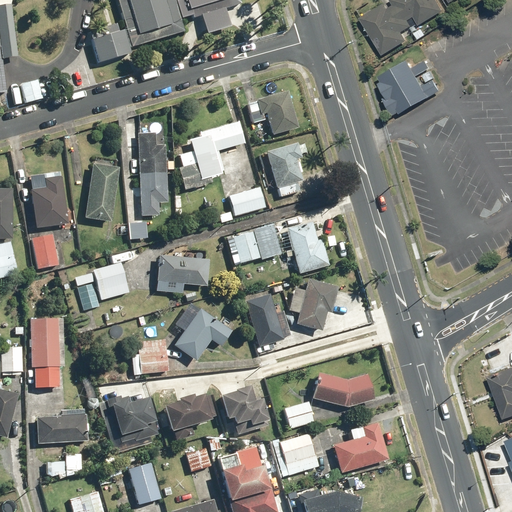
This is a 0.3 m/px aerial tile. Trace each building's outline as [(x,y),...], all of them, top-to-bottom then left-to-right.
[(113,0),(126,42),(179,26),(171,0),(113,0)] [(181,0),(184,7),(192,5),(197,20),(218,14),(213,0),(181,0)] [(386,3),(361,18),(384,55),(408,41),(403,32),(413,26),(410,20),(415,17),(420,26),(445,10),(438,0),(402,0),(389,8),(386,3)] [(0,92),(5,92),(0,63),(0,59),(9,58),(16,57),(8,5),(0,6),(0,92)] [(433,95),(411,60),(379,80),(402,115),(433,95)] [(35,80),(19,85),(25,103),(41,99),(35,80)] [(286,92),(246,104),(253,124),(263,121),(262,115),(264,115),(271,137),(297,129),(286,92)] [(180,168),(178,168),(183,191),(212,184),(210,177),(226,174),(220,150),(242,145),(237,124),(198,133),(199,138),(187,141),(190,152),(178,155),(180,168)] [(153,134),(135,134),(139,216),(158,215),(157,204),(167,203),(164,146),(153,147),(153,134)] [(296,144),(265,153),(275,189),(278,188),(280,197),(297,192),(294,184),(300,182),(294,162),(300,160),(296,144)] [(119,167),(90,163),(82,219),(111,223),(119,167)] [(45,189),(30,191),(34,228),(66,225),(62,176),(44,178),(45,189)] [(0,240),(9,241),(11,189),(0,188),(0,240)] [(258,189),(228,196),(233,217),(264,209),(258,189)] [(228,211),(217,215),(220,225),(232,221),(228,211)] [(144,223),(128,223),(128,240),(145,240),(144,223)] [(311,223),(285,230),(297,273),(328,265),(321,239),(315,240),(311,223)] [(252,232),(226,240),(230,253),(235,251),(239,264),(259,258),(260,261),(280,255),(271,224),(251,230),(252,232)] [(51,236),(30,239),(35,270),(56,267),(51,236)] [(10,243),(0,244),(0,277),(17,274),(10,243)] [(195,260),(158,257),(155,292),(181,294),(182,285),(204,287),(206,260),(201,259),(201,255),(196,254),(195,260)] [(91,274),(74,279),(82,311),(99,306),(98,301),(128,293),(120,264),(90,272),(91,274)] [(305,291),(294,288),(285,321),(295,323),(294,325),(320,332),(325,313),(330,315),(337,288),(307,280),(305,291)] [(269,295),(244,302),(258,347),(282,340),(269,295)] [(221,323),(199,308),(174,348),(196,362),(221,323)] [(61,319),(27,319),(28,370),(33,370),(33,388),(57,388),(56,367),(62,367),(61,319)] [(24,326),(13,326),(14,338),(24,337),(24,326)] [(5,350),(0,349),(0,372),(19,373),(20,348),(12,348),(12,336),(5,336),(5,350)] [(132,376),(167,374),(164,340),(136,342),(137,354),(131,355),(132,376)] [(511,367),(490,374),(504,418),(511,415),(511,367)] [(344,381),(317,374),(311,399),(344,408),(372,401),(365,375),(344,381)] [(246,387),(216,397),(224,421),(230,419),(232,426),(245,421),(247,427),(267,421),(259,399),(251,402),(246,387)] [(0,437),(3,438),(15,396),(0,391),(0,437)] [(176,403),(162,407),(169,432),(209,420),(202,395),(190,399),(189,395),(175,400),(176,403)] [(124,400),(107,404),(117,438),(145,429),(144,425),(153,423),(146,399),(125,405),(124,400)] [(309,403),(282,410),(287,430),(314,423),(309,403)] [(83,415),(36,417),(37,444),(84,441),(83,415)] [(351,441),(333,446),(340,474),(387,462),(377,423),(349,430),(351,441)] [(278,440),(268,443),(279,478),(315,467),(306,435),(279,443),(278,440)] [(221,471),(218,471),(229,511),(275,511),(269,488),(265,489),(253,448),(217,458),(221,471)] [(204,450),(185,456),(190,473),(210,466),(204,450)] [(150,464),(127,470),(136,505),(159,500),(150,464)] [(295,496),(300,511),(356,511),(360,498),(335,491),(317,497),(314,490),(295,496)] [(102,511),(96,491),(69,500),(72,511),(102,511)] [(215,511),(213,501),(171,511),(215,511)]
